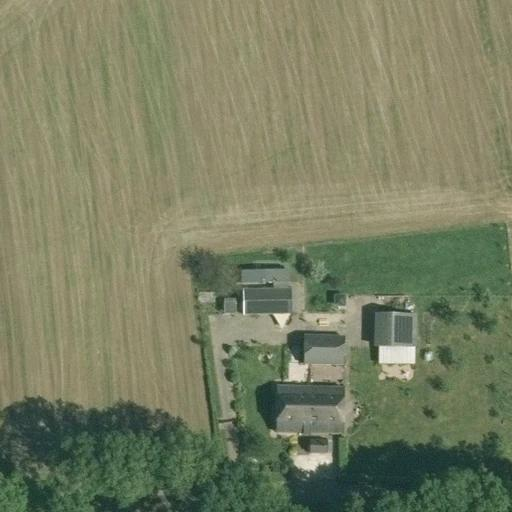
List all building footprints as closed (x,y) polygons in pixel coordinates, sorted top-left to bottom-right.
[(240,271),(240,284),(289,283),(289,271),(240,271)] [(242,291),(243,315),(291,314),(291,290),(242,291)] [(374,345),(384,346),(417,346),(418,315),(374,314),(374,345)] [(303,366),(345,367),(346,337),(305,335),(303,366)] [(342,435),(343,388),(277,387),(276,433),(342,435)] [(326,454),(326,442),(326,441),(310,441),(309,454),(326,454)]
